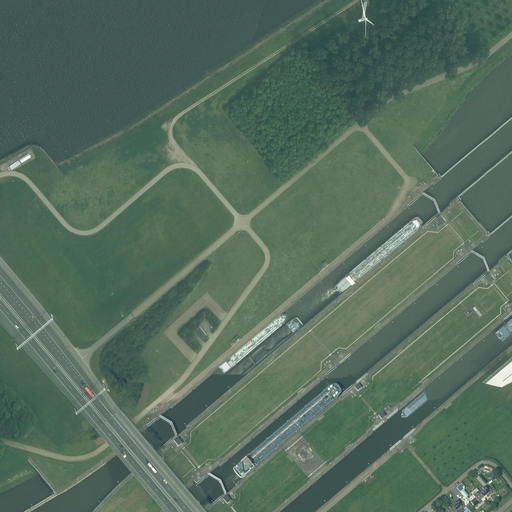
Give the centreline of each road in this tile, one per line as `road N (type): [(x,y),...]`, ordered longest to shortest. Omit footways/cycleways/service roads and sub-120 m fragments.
road 1 (unclassified): [(0,440),(82,459),(181,381),(268,259),(242,223)]
road 2 (unclassified): [(242,223),(389,98),(474,63),(511,35)]
road 3 (motorway): [(189,511),(0,288)]
road 4 (motorway): [(0,304),(176,511)]
road 5 (unclassified): [(80,360),(242,223)]
road 6 (unclassified): [(203,511),(80,360)]
road 7 (unclassified): [(80,360),(0,261)]
